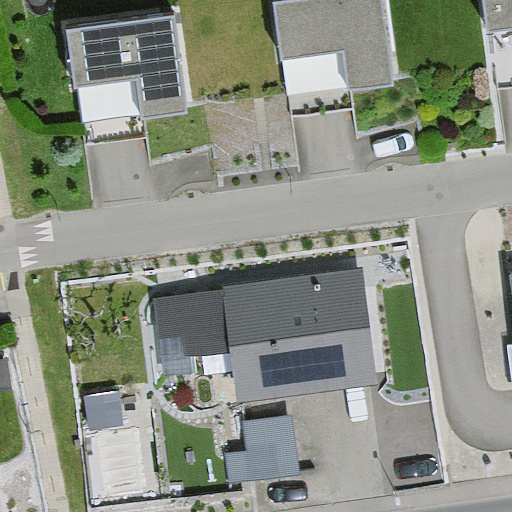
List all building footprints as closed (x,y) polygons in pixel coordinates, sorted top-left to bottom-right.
[(403,89),(393,0),(304,0),(279,3),(286,67),(353,60),(357,94),(403,89)] [(511,0),(486,0),(491,37),(511,34),(511,0)] [(197,117),(187,18),(73,30),(80,94),(147,87),(151,122),(197,117)] [(190,359),(242,379),(245,405),(383,389),(370,278),(228,294),(229,301),(158,309),(161,340),(188,337),(190,359)] [(232,410),(240,470),(304,461),(296,402),(232,410)] [(118,403),(89,405),(92,435),(120,432),(118,403)]
